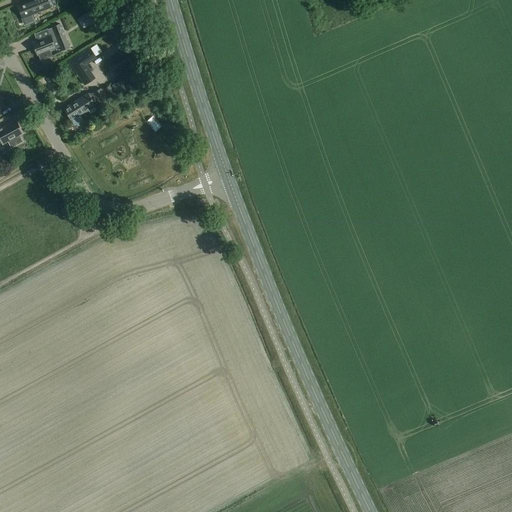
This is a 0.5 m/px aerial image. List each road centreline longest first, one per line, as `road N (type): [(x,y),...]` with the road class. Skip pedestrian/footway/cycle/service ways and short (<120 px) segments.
road 1 (primary): [(370,511),(226,175)]
road 2 (tertiary): [(226,175),(126,210),(92,201),(0,40)]
road 3 (primary): [(226,175),(170,0)]
